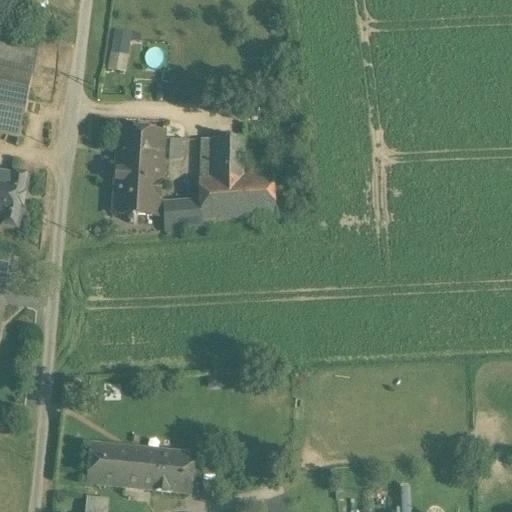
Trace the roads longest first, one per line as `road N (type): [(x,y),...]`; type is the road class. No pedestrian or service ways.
road 1 (track): [(36,511),(86,0)]
road 2 (track): [(74,104),(204,128)]
